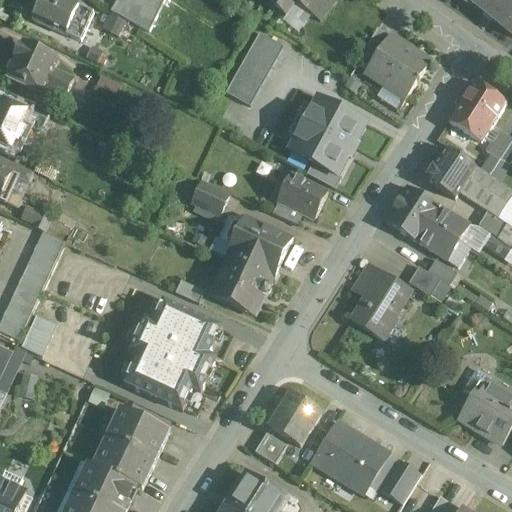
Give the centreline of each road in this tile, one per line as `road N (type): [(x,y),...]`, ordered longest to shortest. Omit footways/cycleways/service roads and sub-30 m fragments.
road 1 (residential): [(288,344),(474,48)]
road 2 (residential): [(288,344),(511,487)]
road 3 (residential): [(184,511),(288,344)]
